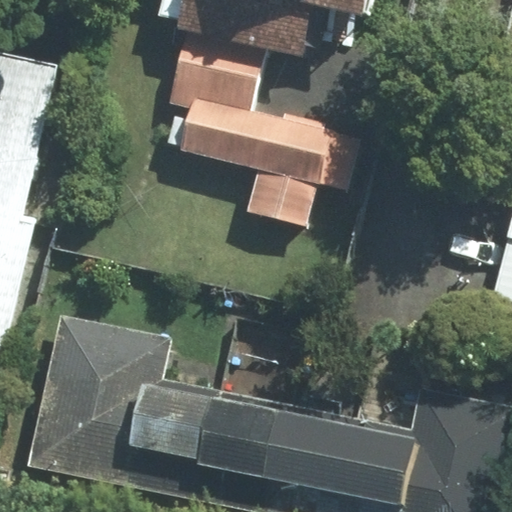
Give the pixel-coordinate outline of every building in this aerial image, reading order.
[(383,0),(201,0),(166,155),(256,176),(247,217),(314,232),(324,191),(401,208),(414,147),(261,112),(282,18),(375,40),(383,0)] [(511,22),(495,98),(511,101),(511,22)] [(0,364),(9,366),(60,70),(0,59),(0,364)] [(511,255),(496,319),(511,322),(511,255)] [(182,338),(67,313),(30,479),(123,499),(124,492),(215,511),(500,511),(511,458),(511,412),(423,393),(414,436),(172,383),(182,338)]
